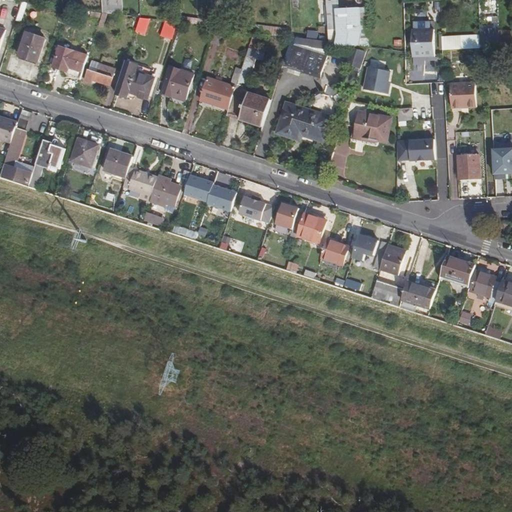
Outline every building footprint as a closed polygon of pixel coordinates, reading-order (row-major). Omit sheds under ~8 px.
[(120,0),(101,0),(102,14),(122,17),(120,0)] [(326,23),(325,0),(315,0),(316,23),(326,23)] [(336,42),(336,50),(359,48),(366,49),(369,49),(367,11),(338,10),(337,0),(325,0),(326,23),(327,42),(336,42)] [(20,3),(18,10),(26,13),(28,4),(21,3),(20,3)] [(18,10),(14,22),(22,24),(26,13),(18,10)] [(137,32),(147,34),(150,20),(140,17),(137,32)] [(224,29),(228,30),(229,21),(218,21),(218,29),(224,29)] [(161,33),(172,38),(177,26),(166,22),(161,33)] [(268,27),(267,35),(285,38),(286,29),(268,27)] [(215,28),(209,45),(217,48),(224,29),(218,29),(215,28)] [(412,53),(434,52),(433,31),(412,32),(412,53)] [(511,31),(498,32),(499,48),(511,47),(511,31)] [(19,57),(37,63),(45,40),(26,34),(19,57)] [(442,52),(475,50),(479,49),(480,49),(480,38),(442,39),(442,52)] [(327,43),(297,39),(287,69),(319,79),(329,49),(331,44),(327,43)] [(68,76),(80,80),(88,57),(60,48),(53,68),(69,73),(68,76)] [(355,87),(365,54),(351,50),(341,83),(355,87)] [(246,58),(243,69),(236,67),(233,79),(249,84),(256,61),(246,58)] [(94,84),(95,81),(110,86),(115,70),(91,62),(85,81),(94,84)] [(125,63),(115,95),(126,99),(128,92),(147,98),(153,80),(134,73),(136,66),(125,63)] [(170,67),(161,93),(184,101),(193,75),(170,67)] [(390,73),(368,70),(364,92),(388,96),(389,87),(387,87),(390,73)] [(227,109),(235,88),(206,78),(199,100),(227,109)] [(451,111),(464,110),(477,109),(475,85),(467,86),(449,87),(451,111)] [(261,128),(270,102),(247,94),(248,91),(235,87),(235,88),(227,109),(226,115),(239,119),(238,120),(261,128)] [(299,128),(325,138),(332,117),(287,102),(277,133),(295,140),(299,128)] [(23,110),(20,119),(29,122),(32,113),(23,110)] [(407,119),(412,120),(413,111),(400,110),(399,126),(406,126),(407,119)] [(359,113),(355,137),(387,144),(391,120),(359,113)] [(0,141),(11,145),(18,124),(0,118),(0,141)] [(13,163),(16,163),(23,139),(29,122),(20,119),(18,124),(11,145),(1,176),(30,186),(32,178),(33,176),(8,167),(9,164),(13,165),(13,163)] [(484,133),(485,141),(496,140),(494,125),(484,126),(484,133)] [(53,144),(44,141),(37,163),(46,165),(46,164),(60,168),(66,150),(52,146),(53,144)] [(72,162),(91,168),(98,147),(80,141),(72,162)] [(434,141),(397,143),(397,161),(410,161),(410,162),(435,162),(434,141)] [(2,145),(0,154),(0,155),(7,157),(9,147),(2,145)] [(344,166),(346,150),(336,149),(335,165),(344,166)] [(129,170),(133,158),(110,150),(104,170),(127,178),(129,170)] [(511,150),(498,151),(499,166),(511,165),(511,150)] [(379,160),(380,152),(370,151),(369,158),(379,160)] [(457,158),(459,180),(480,179),(479,157),(457,158)] [(35,169),(16,163),(13,163),(13,165),(9,164),(8,167),(33,176),(35,169)] [(158,179),(129,170),(127,178),(123,188),(141,194),(139,200),(147,202),(146,205),(149,206),(150,202),(158,179)] [(180,184),(187,186),(191,174),(183,172),(180,184)] [(170,180),(159,177),(158,179),(150,202),(166,207),(167,204),(174,206),(180,189),(168,185),(170,180)] [(214,184),(191,177),(185,198),(208,206),(214,187),(214,184)] [(42,182),(32,178),(30,186),(40,189),(42,182)] [(238,195),(214,187),(208,206),(207,207),(231,215),(232,214),(237,197),(238,195)] [(270,226),(275,209),(237,197),(232,214),(270,226)] [(304,214),(305,211),(282,204),(275,225),(292,230),(289,237),(295,239),(296,237),(304,214)] [(163,224),(165,217),(150,213),(148,220),(160,224),(163,224)] [(304,214),(296,237),(319,244),(326,222),(304,214)] [(163,224),(160,224),(159,227),(172,231),(176,221),(165,217),(163,224)] [(175,225),(173,232),(197,240),(199,233),(175,225)] [(359,237),(352,259),(363,263),(365,255),(373,258),(378,243),(359,237)] [(302,241),(297,239),(294,249),(299,251),(302,241)] [(327,240),(321,258),(343,265),(349,247),(327,240)] [(387,249),(388,244),(381,242),(374,268),(380,270),(387,249)] [(380,270),(380,271),(398,277),(405,255),(387,249),(380,270)] [(446,257),(439,280),(469,289),(476,267),(446,257)] [(497,300),(503,281),(477,273),(470,292),(478,294),(484,296),(497,300)] [(511,307),(511,280),(504,278),(503,281),(497,300),(496,302),(511,307)] [(345,287),(361,293),(364,285),(347,279),(345,287)] [(405,291),(376,282),(372,296),(400,305),(403,298),(405,291)] [(435,292),(408,282),(405,291),(403,298),(427,306),(428,303),(432,304),(435,292)] [(466,298),(459,320),(467,323),(474,301),(466,298)] [(511,333),(488,326),(486,333),(511,341),(511,333)]
